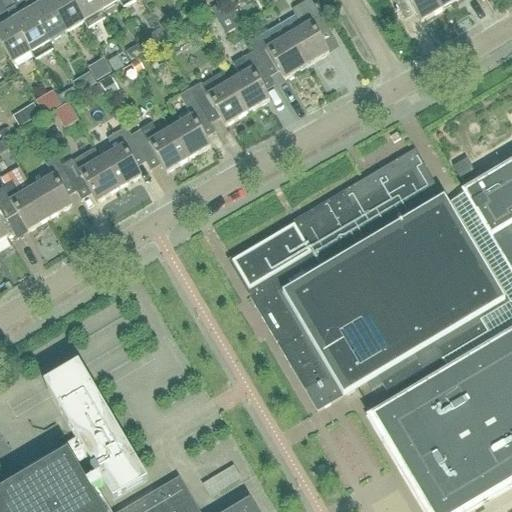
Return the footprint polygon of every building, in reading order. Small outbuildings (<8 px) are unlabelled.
[(8,0),(0,0),(0,2),(6,13),(14,9),(8,0)] [(37,8),(32,0),(29,0),(24,3),(29,12),(48,45),(65,35),(46,2),(37,8)] [(69,0),(49,0),(46,2),(65,35),(83,24),(69,0)] [(92,0),(69,0),(83,24),(87,31),(105,21),(101,14),(92,0)] [(92,0),(101,14),(118,4),(115,0),(92,0)] [(115,0),(118,4),(122,11),(140,0),(115,0)] [(419,24),(443,11),(436,0),(391,0),(398,12),(408,6),(419,24)] [(436,0),(443,11),(462,0),(436,0)] [(327,32),(309,2),(292,12),(299,32),(288,38),(306,69),(328,56),(317,38),(327,32)] [(127,20),(143,14),(140,5),(124,11),(127,20)] [(11,23),(31,55),(48,45),(29,12),(19,18),(14,9),(6,13),(12,22),(11,23)] [(206,22),(210,32),(229,23),(225,14),(206,22)] [(0,46),(12,66),(31,55),(11,23),(1,28),(0,25),(0,46)] [(254,53),(264,69),(273,64),(283,82),(306,69),(288,38),(266,51),(259,39),(258,39),(255,34),(245,40),(248,45),(247,45),(252,54),(254,53)] [(228,85),(246,116),(268,103),(257,85),(268,79),(263,70),(264,69),(254,53),(252,54),(251,54),(248,49),(239,55),(242,60),(233,65),(241,78),(228,85)] [(224,129),(246,116),(228,85),(220,72),(199,85),(188,92),(203,117),(213,111),(224,129)] [(203,117),(188,92),(178,98),(187,114),(178,119),(181,125),(168,133),(186,163),(209,150),(198,131),(209,125),(203,117)] [(165,176),(186,163),(168,133),(158,139),(150,126),(130,138),(128,139),(139,156),(140,155),(144,163),(154,157),(165,176)] [(100,162),(118,192),(140,179),(129,161),(139,156),(128,139),(130,138),(125,130),(107,140),(111,155),(100,162)] [(96,205),(118,192),(100,162),(100,161),(94,151),(73,164),(71,162),(61,167),(60,168),(70,184),(70,185),(74,193),(85,187),(96,205)] [(463,196),(446,206),(414,152),(299,219),(302,224),(283,235),(282,234),(277,236),(278,238),(267,245),(266,243),(261,246),(262,247),(251,254),(250,252),(246,255),(247,257),(234,264),(253,297),(248,299),(316,414),(377,378),(386,395),(421,375),(427,385),(371,418),(427,511),(464,511),(511,485),(511,166),(463,195),(463,196)] [(31,191),(49,222),(71,209),(60,190),(70,185),(70,184),(60,168),(61,167),(56,159),(44,166),(52,178),(31,191)] [(466,161),(452,169),(460,183),(474,175),(466,161)] [(12,185),(0,191),(0,212),(6,222),(16,216),(27,235),(49,222),(31,191),(20,198),(12,185)] [(0,493),(0,511),(254,511),(249,502),(231,511),(197,511),(178,480),(123,511),(100,511),(90,494),(102,487),(112,504),(146,484),(82,375),(48,395),(82,453),(70,460),(66,454),(25,478),(0,493)]
